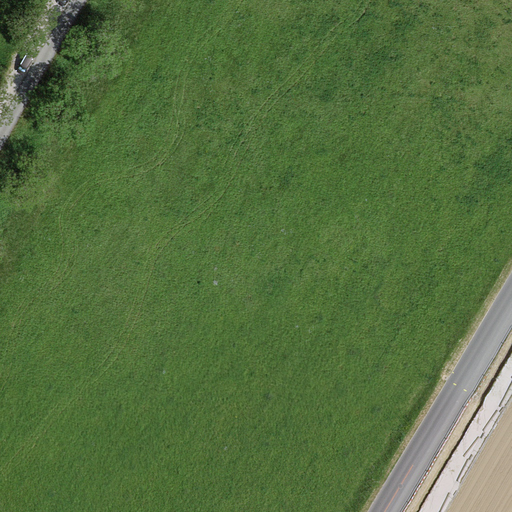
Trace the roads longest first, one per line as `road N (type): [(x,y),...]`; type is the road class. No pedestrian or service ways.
road 1 (tertiary): [(386,511),(511,301)]
road 2 (track): [(80,0),(0,138)]
